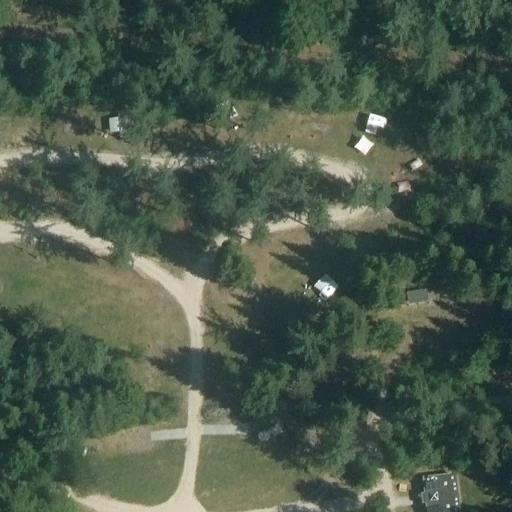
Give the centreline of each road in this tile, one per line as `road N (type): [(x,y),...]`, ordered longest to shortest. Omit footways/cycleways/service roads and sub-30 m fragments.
road 1 (track): [(511,58),(0,17)]
road 2 (track): [(340,506),(373,498),(382,475),(372,442),(381,422),(511,405)]
road 3 (track): [(0,479),(35,482),(117,511)]
